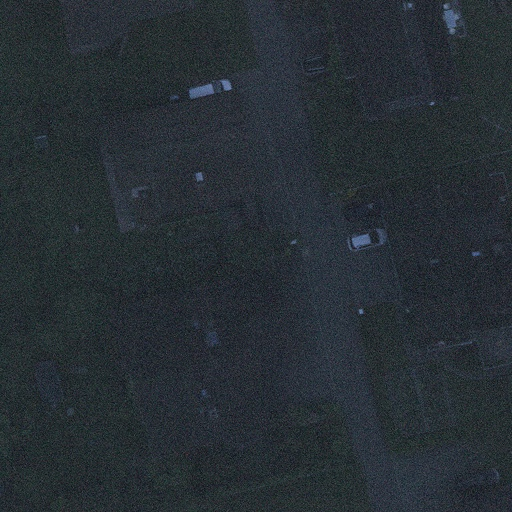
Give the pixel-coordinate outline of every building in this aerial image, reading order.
[(168,0),(66,0),(71,21),(168,0)] [(362,0),(340,6),(370,119),(474,92),(449,0),(362,0)] [(240,98),(113,130),(137,227),(265,196),(240,98)] [(511,314),(483,190),(389,211),(419,342),(511,320),(511,314)] [(223,298),(118,326),(153,452),(257,424),(223,298)]
